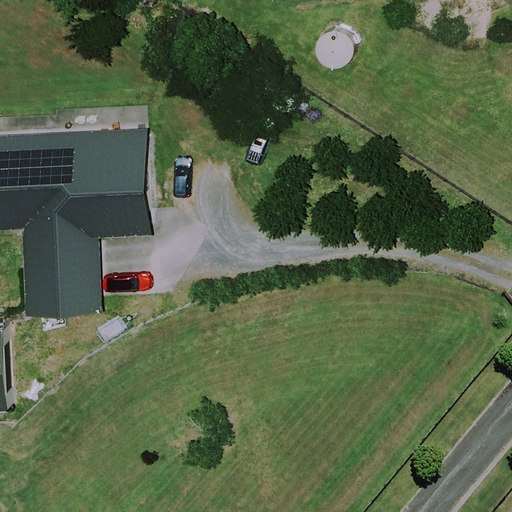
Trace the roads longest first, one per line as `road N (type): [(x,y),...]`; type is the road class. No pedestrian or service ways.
road 1 (unknown): [(511,275),(459,244),(355,211),(182,218)]
road 2 (unknown): [(511,394),(428,511)]
